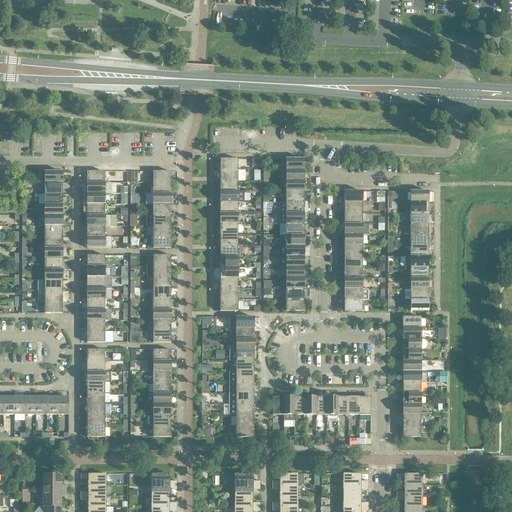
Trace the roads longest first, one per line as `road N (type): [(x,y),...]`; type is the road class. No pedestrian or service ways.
road 1 (residential): [(325,147),(444,151),(460,137),(461,102)]
road 2 (tertiary): [(171,78),(0,60)]
road 3 (tertiary): [(0,77),(171,78)]
road 4 (residential): [(159,162),(0,161)]
road 5 (tertiary): [(462,85),(304,86)]
road 6 (tertiary): [(304,86),(461,102)]
road 7 (residential): [(324,335),(323,179)]
road 8 (residential): [(324,335),(287,345),(287,364),(302,372),(382,371)]
road 9 (residential): [(382,511),(382,371)]
road 10 (residential): [(325,147),(188,146)]
road 11 (tertiary): [(171,78),(304,86)]
road 12 (residential): [(383,43),(301,38),(294,0)]
